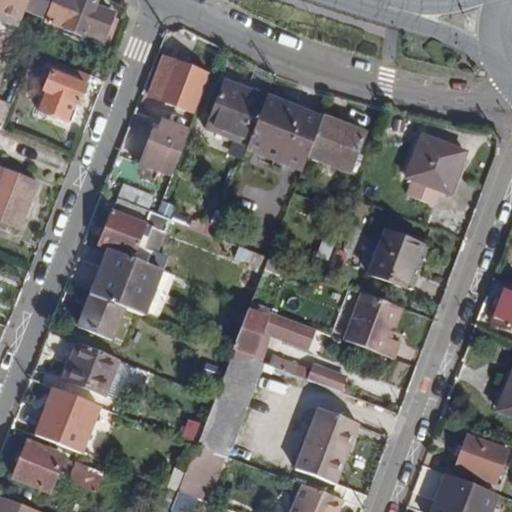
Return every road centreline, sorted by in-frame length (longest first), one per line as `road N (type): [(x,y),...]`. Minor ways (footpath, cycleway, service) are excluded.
road 1 (residential): [(151,0),(0,401)]
road 2 (residential): [(162,0),(307,65),(385,86),(475,98),(511,90)]
road 3 (residential): [(384,511),(511,175)]
road 4 (tertiary): [(371,4),(495,60)]
